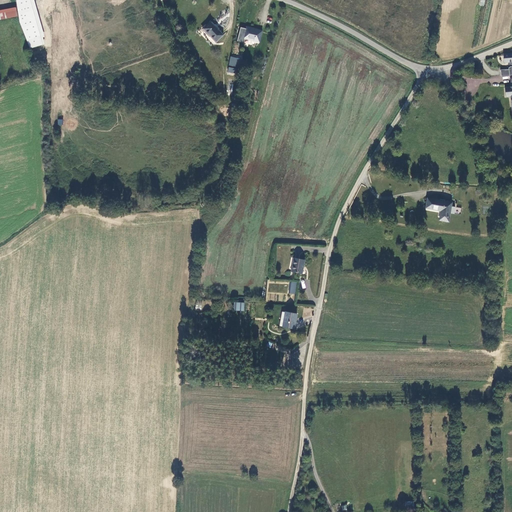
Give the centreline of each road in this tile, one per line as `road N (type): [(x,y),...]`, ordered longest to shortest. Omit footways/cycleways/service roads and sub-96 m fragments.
road 1 (unclassified): [(290,511),(331,243),(424,68)]
road 2 (tertiary): [(424,68),(284,0)]
